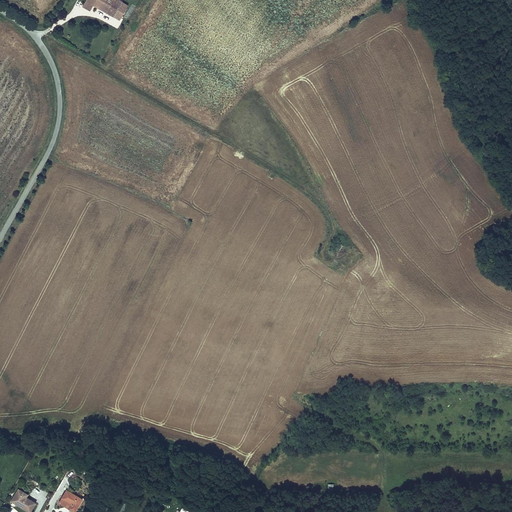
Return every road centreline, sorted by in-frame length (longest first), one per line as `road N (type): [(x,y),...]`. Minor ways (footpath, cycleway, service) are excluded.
road 1 (track): [(340,272),(323,254),(332,221),(304,187),(34,35)]
road 2 (unclassified): [(0,237),(53,141),(60,102),(45,50),(0,10)]
